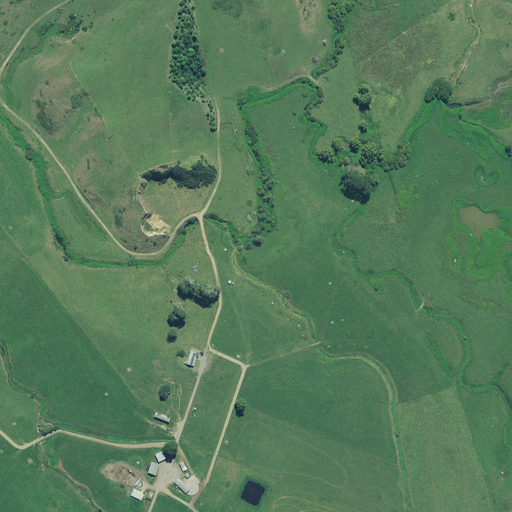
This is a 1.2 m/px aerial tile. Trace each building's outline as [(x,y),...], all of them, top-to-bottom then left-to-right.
[(199,354),(190,352),(187,364),(194,366),(196,357),(198,357),(199,354)] [(170,419),(155,413),(154,417),(168,422),(170,419)] [(167,458),(164,451),(155,455),(158,462),(167,458)] [(159,465),(151,462),(148,473),(156,476),(159,465)] [(190,489),(178,478),(174,483),(186,494),(190,489)]
